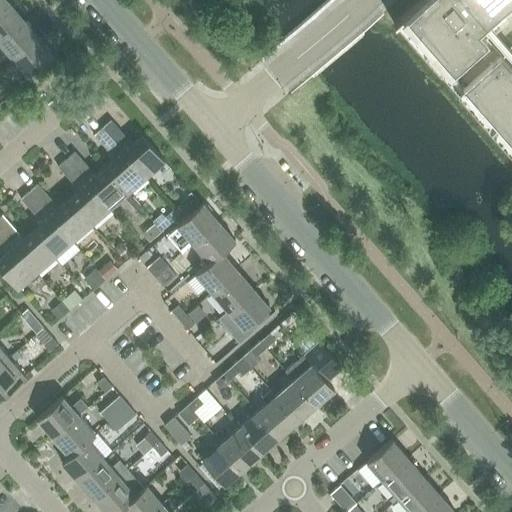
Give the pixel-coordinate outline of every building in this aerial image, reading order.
[(0,38),(23,18),(7,0),(0,6),(0,38)] [(511,0),(418,0),(393,22),(394,24),(401,18),(427,48),(454,78),(511,143),(511,67),(484,36),(511,11),(511,0)] [(0,38),(0,43),(13,59),(39,36),(23,18),(0,38)] [(39,36),(13,59),(30,78),(55,55),(39,36)] [(111,119),(103,127),(146,176),(165,160),(143,134),(131,144),(127,139),(128,138),(111,119)] [(116,158),(106,167),(128,192),(146,176),(103,127),(94,134),(110,153),(111,152),(116,158)] [(75,151),(66,158),(109,208),(128,192),(106,167),(95,176),(91,170),(91,169),(75,151)] [(80,189),(69,198),(91,224),(109,208),(66,158),(58,166),(74,184),(75,184),(80,189)] [(38,183),(29,190),(72,240),(91,224),(69,198),(58,208),(53,202),(54,202),(38,183)] [(43,221),(32,230),(54,256),(72,240),(29,190),(21,198),(37,217),(38,216),(43,221)] [(193,192),(182,201),(191,211),(202,202),(193,192)] [(177,225),(193,243),(219,221),(202,202),(191,211),(177,225)] [(173,207),(164,215),(170,222),(179,214),(173,207)] [(2,214),(0,216),(0,230),(36,271),(54,256),(32,230),(22,239),(17,234),(18,233),(2,214)] [(193,243),(209,261),(221,251),(222,251),(235,240),(219,221),(193,243)] [(154,222),(142,233),(149,241),(161,230),(154,222)] [(36,271),(0,230),(0,247),(1,248),(2,248),(6,253),(0,258),(0,268),(17,288),(36,271)] [(119,239),(112,245),(118,253),(125,247),(119,239)] [(206,285),(212,292),(238,270),(222,251),(221,251),(209,261),(195,273),(187,280),(197,292),(206,285)] [(147,267),(155,276),(162,270),(167,265),(159,256),(154,261),(147,267)] [(109,260),(98,270),(105,278),(116,269),(109,260)] [(162,270),(155,276),(163,286),(170,280),(176,275),(167,265),(162,270)] [(94,267),(83,277),(93,288),(104,279),(94,267)] [(212,292),(228,310),(254,288),(238,270),(212,292)] [(254,288),(228,310),(218,318),(239,342),(260,324),(255,319),(270,306),(254,288)] [(74,289),(61,301),(69,310),(82,298),(74,289)] [(61,301),(50,310),(58,319),(69,310),(61,301)] [(171,310),(179,320),(186,314),(178,304),(171,310)] [(21,314),(20,315),(28,324),(34,332),(42,325),(35,318),(27,309),(21,314)] [(186,314),(179,320),(188,329),(195,323),(186,314)] [(44,328),(36,336),(42,344),(51,336),(46,331),(44,328)] [(270,332),(260,341),(266,348),(276,340),(270,332)] [(304,353),(285,370),(293,379),(295,382),(310,399),(316,405),(334,389),(327,380),(342,367),(319,340),(304,353)] [(260,341),(241,357),(251,368),(260,360),(257,356),(266,348),(260,341)] [(0,365),(9,357),(0,346),(0,365)] [(9,357),(0,365),(0,397),(0,398),(25,376),(9,357)] [(241,357),(223,373),(229,380),(239,371),(243,375),(251,368),(241,357)] [(284,387),(275,395),(297,421),(310,410),(316,405),(310,399),(295,382),(293,379),(285,370),(284,370),(286,373),(278,380),(284,387)] [(229,380),(223,373),(214,381),(220,388),(229,380)] [(97,383),(105,393),(112,386),(104,377),(97,383)] [(205,389),(197,396),(203,403),(213,414),(221,407),(205,389)] [(266,403),(257,411),(279,436),(297,421),(275,395),(270,389),(261,397),(266,403)] [(63,396),(37,418),(53,437),(79,414),(88,407),(80,398),(71,405),(63,396)] [(113,402),(101,413),(109,421),(128,405),(121,396),(113,402)] [(197,396),(187,404),(193,411),(203,403),(197,396)] [(182,408),(178,412),(184,419),(189,424),(198,417),(193,411),(187,404),(182,408)] [(128,405),(109,421),(117,431),(129,420),(136,414),(128,405)] [(257,411),(239,426),(261,452),(279,436),(257,411)] [(53,437),(69,455),(87,439),(89,440),(96,434),(79,414),(53,437)] [(162,425),(180,446),(191,437),(173,416),(162,425)] [(239,426),(221,442),(243,468),(261,452),(239,426)] [(145,438),(153,447),(160,441),(152,432),(145,438)] [(69,455),(62,461),(78,480),(104,458),(110,452),(102,443),(96,449),(89,440),(87,439),(69,455)] [(366,461),(383,480),(408,457),(392,439),(366,461)] [(160,441),(153,447),(162,457),(169,451),(160,441)] [(243,468),(221,442),(202,458),(224,484),(243,468)] [(383,480),(398,498),(424,476),(408,457),(383,480)] [(78,480),(94,498),(127,469),(119,461),(112,467),(104,458),(78,480)] [(181,471),(189,480),(196,474),(188,464),(181,471)] [(127,469),(94,498),(105,511),(116,511),(121,508),(136,495),(135,494),(143,487),(137,480),(127,469)] [(196,474),(189,480),(198,490),(205,483),(196,474)] [(398,498),(410,511),(419,511),(440,494),(424,476),(398,498)] [(121,508),(125,511),(153,511),(163,504),(147,484),(143,487),(135,494),(136,495),(121,508)] [(419,511),(456,511),(440,494),(419,511)] [(338,502),(346,511),(353,505),(345,496),(338,502)]
